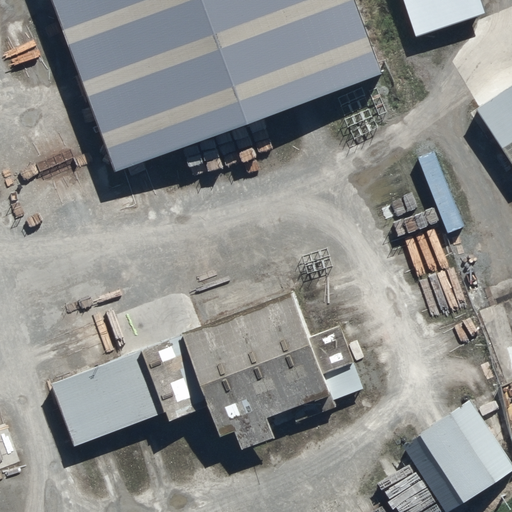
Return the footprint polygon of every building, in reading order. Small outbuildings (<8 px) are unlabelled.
[(359,44),(343,0),(48,0),(97,137),(359,44)] [(511,42),(459,78),(511,158),(511,42)] [(316,373),(278,269),(136,319),(162,392),(173,423),(316,373)] [(162,392),(136,319),(42,353),(68,425),(162,392)] [(506,438),(466,372),(403,411),(443,476),(506,438)]
